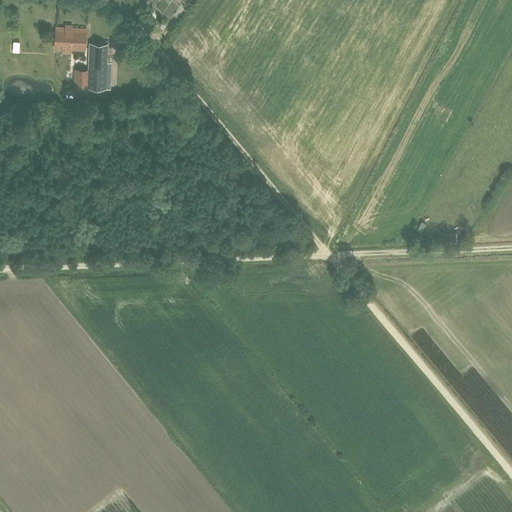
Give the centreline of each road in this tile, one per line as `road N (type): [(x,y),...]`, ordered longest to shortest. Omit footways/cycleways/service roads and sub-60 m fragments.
road 1 (track): [(327,257),(114,0)]
road 2 (track): [(327,257),(0,270)]
road 3 (track): [(511,475),(327,257)]
road 4 (track): [(511,248),(327,257)]
